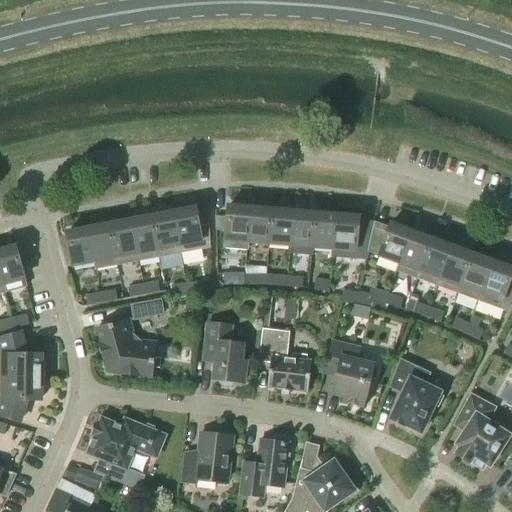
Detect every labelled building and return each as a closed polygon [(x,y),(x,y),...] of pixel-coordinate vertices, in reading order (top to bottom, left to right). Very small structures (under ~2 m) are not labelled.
[(247,242),(250,210),(228,208),(227,218),(225,233),(224,249),(248,251),(249,242),(247,242)] [(173,214),(181,254),(210,249),(208,216),(197,218),(196,210),(173,214)] [(272,211),(250,210),(247,242),(249,242),(269,244),(272,211)] [(269,244),(289,246),(291,246),(293,213),(272,211),(269,244)] [(291,246),(289,246),(289,254),(312,256),(313,248),(312,247),(315,215),(293,213),(291,246)] [(173,214),(152,218),(160,258),(181,254),(173,214)] [(336,217),(315,215),(312,247),(313,248),(332,249),(334,249),(336,217)] [(227,218),(216,217),(216,232),(225,233),(227,218)] [(334,249),(332,249),(332,258),(367,260),(369,252),(373,228),(358,227),(359,219),(336,217),(334,249)] [(160,258),(152,218),(131,222),(139,262),(160,258)] [(131,222),(110,226),(118,266),(139,262),(131,222)] [(369,252),(400,264),(401,264),(411,233),(390,225),(387,233),(373,228),(369,252)] [(118,266),(110,226),(89,230),(95,262),(94,262),(96,270),(118,266)] [(95,262),(89,230),(66,234),(70,251),(63,252),(67,267),(94,262),(95,262)] [(401,264),(400,264),(397,271),(418,279),(431,240),(411,233),(401,264)] [(431,240),(418,279),(438,287),(452,248),(431,240)] [(16,248),(0,252),(0,275),(5,293),(27,287),(16,248)] [(472,255),(452,248),(438,287),(459,294),(472,255)] [(472,255),(459,294),(479,302),(492,263),(472,255)] [(511,275),(511,270),(492,263),(479,302),(506,312),(511,300),(511,279),(511,275)] [(260,275),(245,276),(245,286),(260,286),(260,275)] [(287,287),(288,277),(273,276),(272,286),(287,287)] [(288,277),(287,287),(302,289),(303,278),(288,277)] [(329,292),(331,282),(316,280),(314,290),(329,292)] [(143,286),(145,296),(160,293),(158,283),(143,286)] [(187,284),(188,295),(203,293),(202,283),(187,284)] [(188,295),(187,284),(172,286),(173,297),(188,295)] [(145,296),(143,286),(128,288),(130,299),(145,296)] [(358,294),(356,304),(384,310),(386,305),(389,295),(389,294),(371,289),(369,296),(358,294)] [(356,304),(358,294),(344,290),(341,301),(356,304)] [(101,294),(103,304),(118,301),(116,291),(101,294)] [(103,304),(101,294),(86,296),(88,307),(103,304)] [(201,307),(215,309),(217,295),(203,294),(201,307)] [(389,295),(386,305),(401,309),(404,299),(389,295)] [(134,320),(163,315),(161,301),(131,307),(134,320)] [(426,318),(430,308),(416,303),(412,313),(426,318)] [(430,308),(426,318),(440,323),(444,313),(430,308)] [(12,319),(15,329),(29,325),(27,315),(12,319)] [(15,329),(12,319),(0,322),(0,332),(0,333),(15,329)] [(465,334),(470,325),(456,319),(451,328),(465,334)] [(152,377),(156,345),(139,343),(132,337),(128,321),(97,330),(108,372),(152,377)] [(244,384),(247,362),(241,362),(243,345),(230,344),(232,327),(208,324),(204,356),(213,357),(216,361),(213,381),(219,381),(220,385),(231,387),(233,383),(244,384)] [(483,331),(470,325),(465,334),(479,341),(483,331)] [(307,392),(311,363),(307,362),(307,356),(293,355),(292,360),(286,360),(288,342),(274,341),(275,331),(262,330),(259,363),(271,364),(268,388),(279,389),(279,391),(282,391),(282,392),(288,393),(288,392),(292,392),(292,391),(307,392)] [(0,378),(46,379),(46,363),(41,362),(41,356),(20,356),(14,335),(0,339),(0,378)] [(374,367),(375,365),(358,361),(361,349),(332,342),(324,374),(335,377),(331,395),(342,398),(341,403),(364,409),(371,381),(374,379),(376,371),(374,367)] [(511,358),(511,346),(508,344),(503,353),(511,358)] [(439,395),(440,393),(425,386),(431,374),(400,360),(388,388),(402,394),(391,420),(404,426),(404,425),(421,433),(434,406),(438,408),(443,397),(439,395)] [(46,379),(0,378),(0,417),(14,421),(20,401),(41,401),(41,395),(46,395),(46,379)] [(489,466),(509,436),(487,421),(493,408),(471,396),(455,425),(466,431),(467,430),(470,432),(455,455),(468,464),(469,462),(482,470),(486,464),(489,466)] [(95,424),(91,435),(94,437),(87,454),(99,459),(94,473),(110,479),(140,491),(146,476),(128,469),(135,450),(157,458),(166,436),(155,432),(156,428),(147,424),(145,428),(125,420),(122,427),(102,419),(99,426),(95,424)] [(185,450),(184,456),(181,484),(196,485),(197,481),(227,485),(233,437),(230,437),(227,434),(220,433),(217,435),(201,434),(199,452),(185,450)] [(289,460),(290,454),(288,451),(289,444),(260,441),(257,466),(254,470),(243,469),(240,496),(263,498),(264,486),(284,489),(287,462),(289,460)] [(350,497),(357,492),(346,476),(343,478),(333,463),(316,476),(313,472),(301,469),(307,444),(306,444),(292,501),(284,511),(327,511),(326,510),(348,495),(350,497)] [(103,478),(78,469),(78,470),(69,466),(65,479),(99,491),(103,478)] [(0,470),(0,496),(6,498),(16,476),(0,470)] [(56,492),(47,511),(88,511),(90,510),(70,500),(71,499),(56,492)]
